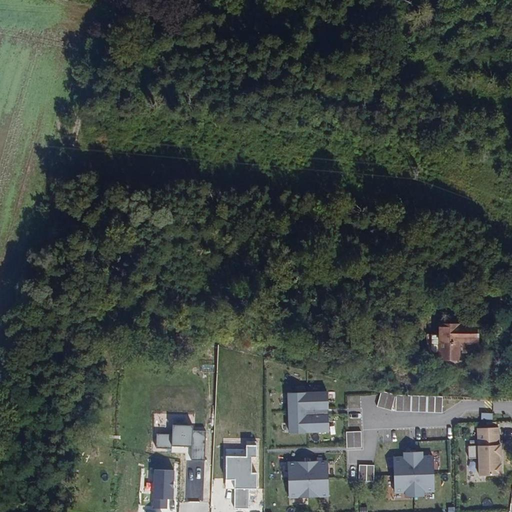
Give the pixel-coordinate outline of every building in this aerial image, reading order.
[(464,318),(464,309),(443,309),(443,318),(464,318)] [(443,353),(464,353),(464,336),(481,336),(481,318),(464,318),(443,318),(443,328),(443,353)] [(443,328),(431,327),(431,353),(443,353),(443,328)] [(288,433),(329,432),(327,391),(286,393),(288,433)] [(396,395),(381,391),(377,406),(393,412),(442,413),(443,397),(396,395)] [(173,436),(157,436),(156,449),(173,449),(173,447),(192,447),(192,460),(204,460),(205,432),(192,431),(192,427),(173,426),(173,436)] [(500,428),(477,428),(478,446),(467,446),(468,458),(479,458),(480,477),(502,476),(500,428)] [(362,432),(347,432),(347,447),(362,447),(362,432)] [(404,457),(394,457),(395,494),(405,494),(405,499),(424,499),(424,491),(434,491),(433,455),(423,456),(423,452),(403,452),(404,457)] [(330,497),(327,460),(287,462),(290,499),(330,497)] [(374,465),(360,465),(359,481),(374,481),(374,465)] [(175,470),(154,470),(154,509),(167,509),(167,499),(175,499),(175,470)]
